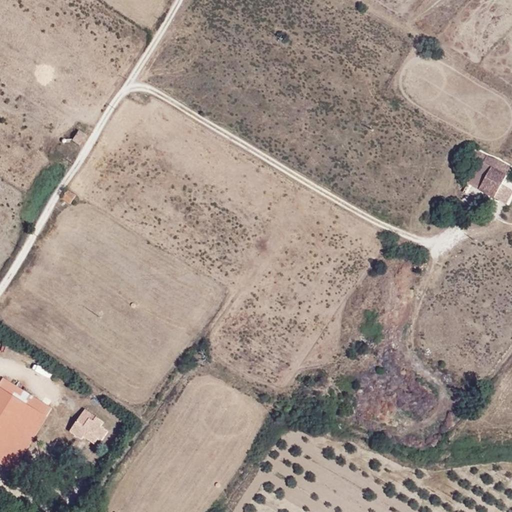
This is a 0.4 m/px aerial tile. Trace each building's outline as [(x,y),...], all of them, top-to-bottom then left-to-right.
[(77,143),(84,134),(76,128),(69,136),(77,143)] [(511,186),(511,176),(505,172),(509,165),(491,155),(482,154),(479,158),(489,164),(479,181),(476,179),(473,184),(503,202),(511,186)] [(479,181),(489,164),(479,158),(477,157),(465,179),(473,184),(476,179),(479,181)] [(66,202),(72,194),(63,188),(58,196),(66,202)] [(52,408),(1,376),(0,376),(0,464),(12,472),(52,408)] [(74,421),(68,431),(79,438),(81,436),(92,443),(96,437),(99,439),(106,430),(98,425),(101,420),(94,416),(91,420),(87,417),(81,425),(74,421)]
